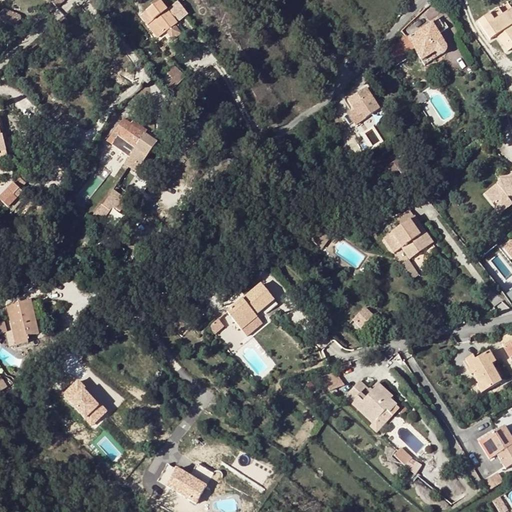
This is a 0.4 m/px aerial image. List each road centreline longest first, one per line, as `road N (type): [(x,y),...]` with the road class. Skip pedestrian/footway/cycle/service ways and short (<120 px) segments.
road 1 (residential): [(423,0),(346,87),(268,142)]
road 2 (residential): [(334,356),(511,315)]
